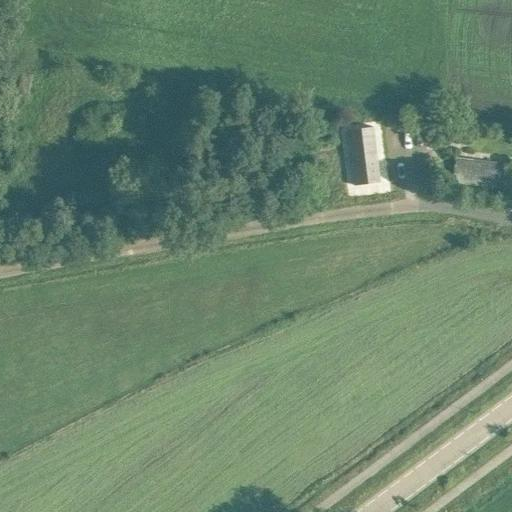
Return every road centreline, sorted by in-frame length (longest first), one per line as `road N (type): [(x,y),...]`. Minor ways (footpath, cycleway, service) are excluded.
road 1 (residential): [(511,218),(399,206),(0,273)]
road 2 (secondary): [(372,511),(511,406)]
